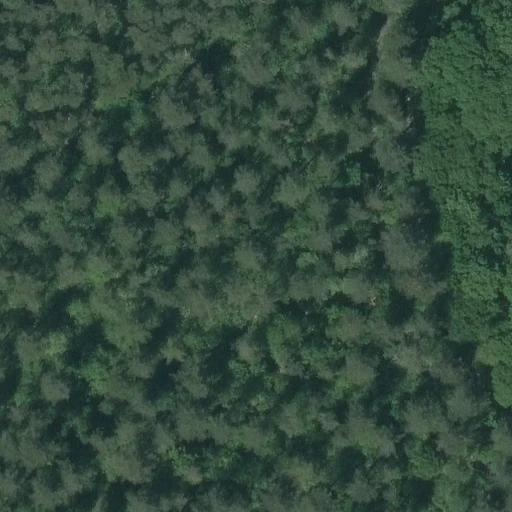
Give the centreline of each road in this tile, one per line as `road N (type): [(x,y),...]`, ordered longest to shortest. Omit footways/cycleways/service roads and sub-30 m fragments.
road 1 (track): [(437,0),(409,124),(436,299),(460,355),(511,416)]
road 2 (track): [(103,0),(84,126),(0,183)]
